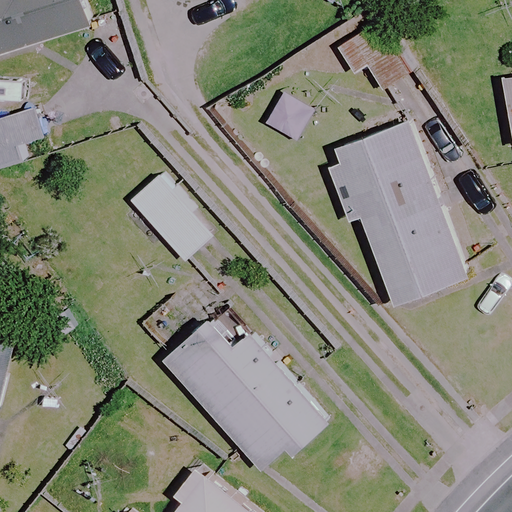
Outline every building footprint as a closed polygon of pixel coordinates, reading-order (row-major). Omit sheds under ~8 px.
[(0,0),(0,53),(96,26),(88,0),(0,0)] [(413,71),(385,21),(341,46),(356,73),(370,65),(383,88),(413,71)] [(472,274),(414,122),(328,155),(352,217),(364,212),(399,302),(472,274)] [(0,167),(26,163),(20,129),(0,131),(0,167)] [(217,235),(163,174),(135,199),(188,260),(217,235)] [(238,345),(213,317),(168,356),(272,474),(332,421),(253,332),(238,345)] [(0,404),(17,336),(0,332),(0,404)] [(258,511),(200,466),(180,491),(186,496),(173,511),(133,511),(130,509),(127,511),(258,511)]
